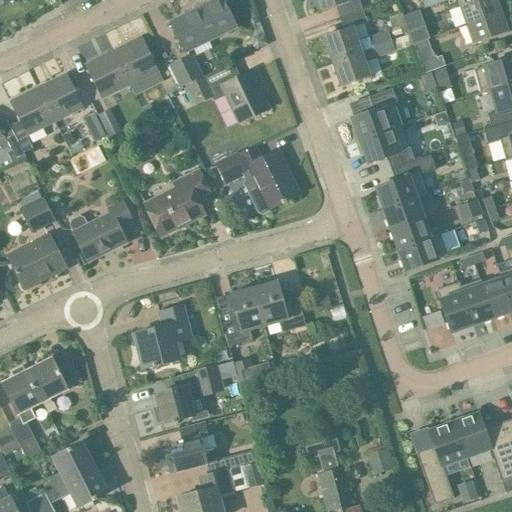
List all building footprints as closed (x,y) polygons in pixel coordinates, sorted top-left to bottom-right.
[(314,0),(319,12),(348,1),(348,0),(314,0)] [(421,0),(424,8),(447,0),(421,0)] [(478,0),(459,7),(466,26),(501,14),(511,10),(511,0),(498,5),(496,0),(478,0)] [(230,29),(216,1),(192,13),(167,25),(181,53),(230,29)] [(366,22),(362,10),(339,18),(343,29),(322,37),(331,63),(391,41),(387,31),(356,42),(351,27),(366,22)] [(511,21),(511,10),(501,14),(466,26),(473,46),(508,34),(505,24),(511,21)] [(401,16),(407,31),(407,32),(422,27),(416,11),(401,16)] [(393,36),(407,31),(401,16),(401,15),(389,19),(393,29),(390,30),(393,36)] [(391,41),(331,63),(339,88),(369,78),(363,62),(412,46),(408,35),(391,41)] [(112,52),(129,86),(157,72),(141,38),(112,52)] [(439,66),(432,48),(419,54),(425,71),(439,66)] [(100,100),(129,86),(112,52),(84,66),(100,100)] [(201,77),(203,77),(192,54),(169,66),(179,88),(184,86),(201,77)] [(489,90),(511,83),(511,59),(474,70),(480,94),(489,91),(489,90)] [(203,78),(203,77),(201,77),(184,86),(194,106),(212,97),(214,100),(225,95),(240,124),(268,110),(250,72),(238,78),(232,64),(203,78)] [(452,85),(445,66),(433,70),(440,89),(452,85)] [(425,90),(437,86),(431,70),(419,74),(425,90)] [(66,75),(38,89),(54,123),(82,109),(66,75)] [(511,83),(489,90),(489,91),(496,113),(511,108),(511,83)] [(38,89),(9,103),(25,136),(54,123),(38,89)] [(402,127),(394,105),(397,104),(392,89),(368,97),(373,111),(351,119),(354,129),(352,130),(356,143),(402,127)] [(120,132),(110,110),(99,116),(109,137),(120,132)] [(449,122),(445,111),(434,115),(438,125),(449,122)] [(95,113),(84,118),(95,141),(106,136),(95,113)] [(466,133),(462,119),(452,122),(456,136),(466,133)] [(414,161),(402,127),(356,143),(360,155),(363,154),(366,164),(386,157),(390,169),(414,161)] [(146,128),(140,141),(151,145),(154,139),(158,141),(160,134),(146,128)] [(0,148),(1,151),(8,148),(0,130),(0,148)] [(468,133),(456,137),(467,169),(477,167),(477,164),(480,164),(478,156),(475,157),(468,133)] [(511,135),(499,139),(505,162),(511,159),(511,135)] [(260,158),(254,146),(215,165),(224,184),(242,175),(244,179),(243,184),(257,213),(259,213),(298,194),(290,177),(286,179),(273,152),(260,158)] [(98,147),(86,153),(93,168),(105,161),(98,147)] [(451,172),(454,181),(466,177),(463,168),(451,172)] [(479,180),(475,169),(467,172),(471,183),(479,180)] [(208,193),(198,172),(173,184),(176,190),(145,205),(161,236),(204,215),(196,200),(208,193)] [(417,198),(426,195),(418,173),(375,188),(382,210),(417,198)] [(472,191),(468,180),(461,182),(465,194),(472,191)] [(55,222),(43,197),(20,209),(31,234),(55,222)] [(487,211),(495,208),(490,197),(483,200),(487,211)] [(382,210),(390,230),(424,218),(417,198),(382,210)] [(481,215),(476,200),(457,206),(463,221),(481,215)] [(132,224),(121,202),(107,210),(110,215),(88,227),(84,219),(79,217),(71,221),(70,226),(74,234),(72,234),(87,263),(125,243),(119,231),(132,224)] [(495,208),(487,211),(491,223),(499,220),(495,208)] [(424,218),(390,230),(397,250),(431,238),(431,237),(424,218)] [(487,232),(483,220),(476,223),(480,234),(487,232)] [(440,234),(431,237),(431,238),(397,250),(404,272),(448,256),(440,234)] [(511,248),(511,242),(510,236),(502,239),(506,250),(511,248)] [(65,268),(49,237),(7,257),(24,289),(65,268)] [(471,257),(474,265),(485,261),(482,253),(471,257)] [(474,265),(471,257),(460,261),(462,269),(474,265)] [(511,268),(499,273),(500,278),(501,278),(511,308),(511,268)] [(493,319),(511,312),(511,308),(501,278),(500,278),(482,284),(481,285),(493,319)] [(473,327),(493,319),(481,285),(482,284),(480,280),(460,287),(459,287),(473,327)] [(276,282),(253,289),(264,328),(278,324),(281,334),(305,327),(297,300),(282,304),(276,282)] [(459,287),(460,287),(458,283),(436,290),(451,334),(473,327),(459,287)] [(264,328),(253,289),(230,295),(236,316),(221,321),(228,348),(253,341),(250,331),(264,328)] [(190,338),(182,307),(158,313),(162,327),(132,335),(141,369),(179,359),(174,342),(190,338)] [(423,318),(427,330),(443,325),(440,317),(435,314),(423,318)] [(26,373),(42,403),(43,403),(48,413),(56,409),(53,402),(51,403),(49,399),(66,391),(66,390),(81,383),(69,360),(55,367),(51,360),(26,373)] [(42,403),(26,373),(25,373),(22,367),(12,372),(15,378),(1,385),(16,416),(17,416),(18,418),(8,423),(11,427),(10,428),(20,447),(26,459),(40,451),(26,424),(35,420),(29,409),(42,403)] [(222,390),(216,367),(195,373),(198,384),(186,387),(156,395),(160,407),(154,409),(158,423),(163,422),(164,424),(194,416),(190,398),(201,395),(202,396),(222,390)] [(511,490),(511,453),(501,423),(484,429),(478,414),(454,423),(466,457),(489,449),(505,493),(511,490)] [(511,419),(501,423),(511,453),(511,419)] [(466,457),(454,423),(429,432),(434,447),(416,453),(434,505),(454,499),(442,466),(466,457)] [(208,436),(205,424),(179,431),(182,441),(178,442),(179,443),(169,446),(173,458),(166,460),(170,474),(219,461),(212,435),(208,436)] [(0,453),(1,456),(20,447),(10,428),(0,432),(0,453)] [(339,451),(334,432),(303,440),(308,459),(319,456),(323,473),(317,474),(327,511),(358,511),(357,507),(353,508),(343,467),(337,468),(333,452),(339,451)] [(54,490),(94,469),(82,444),(53,459),(60,473),(48,479),(54,490)] [(393,469),(388,449),(367,454),(372,474),(393,469)] [(0,477),(10,472),(1,456),(0,453),(0,477)] [(264,484),(259,463),(241,468),(247,489),(264,484)] [(107,494),(94,469),(54,490),(59,500),(71,494),(78,509),(107,494)] [(201,492),(177,499),(180,511),(218,511),(215,498),(218,498),(232,494),(231,493),(226,472),(198,479),(201,492)] [(459,504),(478,497),(472,481),(452,489),(459,504)] [(0,511),(16,511),(10,499),(9,499),(3,488),(0,489),(0,511)] [(39,496),(36,488),(21,496),(25,503),(39,496)] [(54,511),(45,494),(26,504),(29,511),(54,511)]
